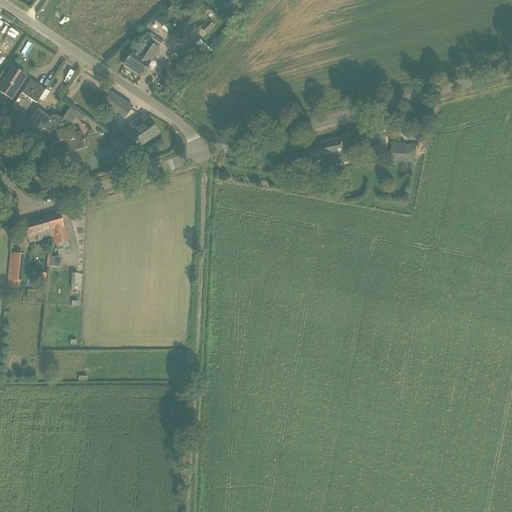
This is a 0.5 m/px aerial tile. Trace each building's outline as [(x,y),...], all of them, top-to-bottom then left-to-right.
[(203,21),(205,19),(213,12),(206,5),(197,14),(203,21)] [(161,28),(163,25),(164,25),(157,19),(154,23),(161,28)] [(207,36),(215,27),(208,20),(200,29),(207,36)] [(124,65),(141,76),(150,63),(159,49),(158,48),(162,41),(154,36),(150,43),(146,41),(137,55),(133,52),(124,65)] [(0,92),(11,100),(26,77),(11,68),(0,84),(0,92)] [(37,103),(45,90),(30,80),(22,94),(37,103)] [(162,83),(158,90),(164,93),(167,86),(162,83)] [(103,104),(125,118),(132,108),(111,93),(103,104)] [(66,112),(68,113),(75,118),(79,120),(82,115),(70,107),(66,112)] [(4,124),(15,110),(12,108),(3,122),(2,123),(4,124)] [(59,142),(56,132),(55,128),(61,120),(57,116),(51,116),(49,118),(38,110),(26,125),(21,121),(25,116),(15,109),(15,110),(4,124),(32,144),(38,136),(43,129),(47,132),(51,144),(59,142)] [(157,133),(158,132),(154,126),(153,127),(144,115),(133,123),(137,129),(129,135),(138,148),(158,134),(157,133)] [(107,119),(104,127),(114,131),(118,123),(107,119)] [(56,132),(59,142),(65,140),(67,144),(64,145),(66,154),(67,153),(71,152),(85,148),(86,148),(81,132),(75,134),(73,127),(56,132)] [(0,147),(9,147),(8,137),(0,137),(0,147)] [(317,168),(323,167),(347,161),(345,154),(354,152),(350,137),(341,139),(341,138),(303,148),(307,163),(313,161),(314,167),(317,168)] [(414,162),(416,145),(392,144),(391,160),(414,162)] [(341,187),(339,172),(331,173),(333,188),(341,187)] [(47,216),(53,237),(54,242),(55,242),(58,255),(70,252),(68,242),(60,213),(47,216)] [(47,216),(23,223),(27,237),(37,235),(38,241),(53,237),(47,216)] [(23,261),(23,254),(10,253),(9,260),(23,261)] [(59,266),(60,257),(47,256),(46,266),(59,266)]
